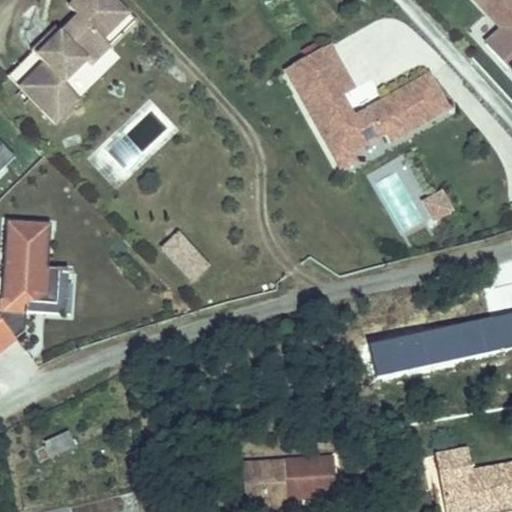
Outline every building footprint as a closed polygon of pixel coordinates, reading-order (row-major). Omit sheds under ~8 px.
[(93,72),(113,53),(105,45),(131,20),(112,0),(81,0),(70,11),(79,21),(62,38),(38,61),(45,68),(20,91),(43,116),(68,92),(65,89),(88,67),(93,72)] [(468,0),(478,12),(491,0),(468,0)] [(511,0),(491,0),(478,12),(499,35),(483,51),(505,75),(511,68),(511,0)] [(38,61),(62,38),(57,33),(33,56),(38,61)] [(332,51),(288,76),(295,90),(340,65),(332,51)] [(356,93),(340,65),(295,90),(338,166),(354,157),(387,138),(392,147),(451,114),(431,79),(386,105),(389,111),(377,118),(373,112),(355,122),(343,100),(356,93)] [(57,130),(82,106),(68,92),(43,116),(57,130)] [(386,105),(373,112),(377,118),(389,111),(386,105)] [(0,167),(9,158),(0,148),(0,167)] [(354,157),(338,166),(343,175),(359,166),(354,157)] [(453,215),(443,197),(426,207),(436,224),(453,215)] [(52,305),(54,270),(44,269),(47,225),(3,222),(0,265),(0,348),(21,332),(22,313),(23,303),(52,305)] [(210,271),(180,238),(163,253),(193,286),(210,271)] [(62,315),(65,270),(54,270),(52,305),(23,303),(22,313),(62,315)] [(46,459),(72,453),(68,437),(42,443),(46,459)] [(449,473),(441,474),(447,511),(453,511),(470,509),(468,498),(480,496),(481,511),(511,511),(511,467),(474,475),(470,454),(447,458),(449,473)] [(252,511),(275,511),(275,506),(289,505),(289,501),(288,495),(297,494),(297,501),(334,498),(330,457),(286,461),(285,464),(249,467),(252,511)] [(447,458),(438,460),(441,474),(449,473),(447,458)] [(174,485),(178,504),(190,501),(187,483),(174,485)] [(73,511),(65,488),(22,505),(24,511),(73,511)] [(453,511),(481,511),(480,496),(468,498),(470,509),(453,511)]
